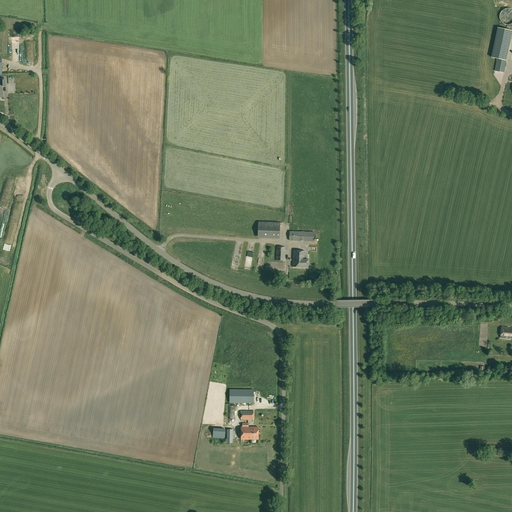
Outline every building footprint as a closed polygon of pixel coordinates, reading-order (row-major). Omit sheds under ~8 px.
[(500,19),(500,20),(501,21),(501,22),(502,22),(502,23),(503,23),(503,24),(504,24),(505,24),(505,25),(506,25),(507,25),(508,25),(509,25),(510,25),(511,24),(511,23),(511,9),(511,10),(511,9),(510,9),(509,9),(508,9),(508,8),(507,9),(506,9),(505,9),(504,9),(504,10),(503,10),(502,11),(501,12),(501,13),(500,13),(500,14),(500,15),(500,16),(500,17),(500,18),(500,19)] [(483,77),(502,81),(509,45),(510,46),(511,37),(511,29),(504,28),(495,71),(485,69),(483,77)] [(258,236),(279,237),(280,223),(258,222),(258,236)] [(289,240),(313,241),(314,232),(289,231),(289,240)] [(276,260),(284,261),(285,247),(276,247),(276,260)] [(292,267),(308,268),(308,259),(304,259),(305,251),(293,250),(292,267)] [(501,338),(510,338),(511,338),(511,328),(508,328),(509,327),(502,326),(501,338)] [(229,402),(253,403),(253,390),(229,390),(229,402)] [(230,420),(234,420),(235,404),(226,404),(225,416),(230,416),(230,420)] [(241,420),(253,420),(253,411),(241,411),(241,420)] [(251,439),(258,439),(258,427),(251,427),(248,427),(248,423),(242,423),(242,427),(241,427),(241,439),(251,439)] [(213,438),(225,439),(225,429),(214,428),(213,438)]
